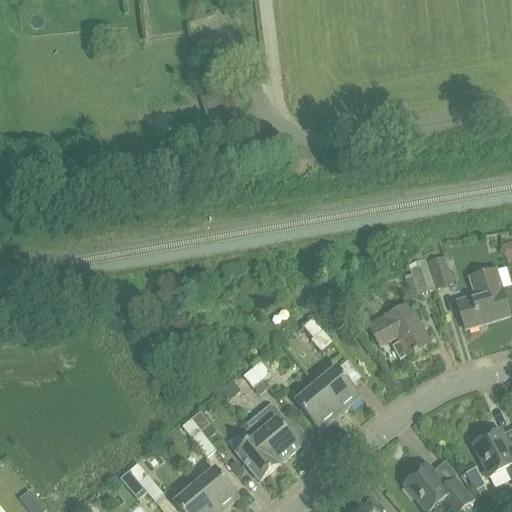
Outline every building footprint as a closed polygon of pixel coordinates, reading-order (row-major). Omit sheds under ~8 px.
[(206,102),(210,116),(242,104),(237,90),(206,102)] [(511,243),(503,246),(509,264),(511,262),(511,243)] [(428,265),(436,292),(453,287),(445,259),(428,265)] [(408,268),(418,298),(435,292),(425,263),(408,268)] [(457,304),(466,332),(510,319),(496,272),(469,280),(475,299),(457,304)] [(381,349),(397,340),(399,344),(392,348),(400,362),(431,345),(409,306),(369,328),(381,349)] [(311,342),(322,354),(333,345),(314,322),(305,330),(313,340),(311,342)] [(253,372),(263,385),(272,377),(262,365),(253,372)] [(317,388),(341,417),(361,400),(337,371),(317,388)] [(244,380),(254,392),(263,385),(253,372),(244,380)] [(297,405),(321,434),(341,417),(317,388),(297,405)] [(250,431),(281,468),(301,451),(279,425),(285,421),(275,408),(270,408),(248,426),(251,430),(250,431)] [(201,415),(192,423),(202,435),(211,428),(201,415)] [(183,430),(208,461),(217,454),(202,435),(192,423),(183,430)] [(217,435),(211,428),(202,435),(208,442),(217,435)] [(237,456),(261,484),(281,468),(250,431),(243,437),(249,446),(237,456)] [(507,471),(511,480),(511,454),(501,433),(473,448),(485,473),(488,479),(489,480),(507,471)] [(189,462),(201,454),(193,443),(181,451),(189,462)] [(147,496),(155,505),(164,497),(138,467),(129,475),(147,496)] [(434,511),(443,505),(448,511),(464,511),(475,503),(458,481),(447,490),(429,469),(405,489),(423,511),(434,511)] [(475,493),(486,488),(476,470),(465,475),(475,493)] [(196,489),(214,511),(227,511),(240,501),(216,472),(196,489)] [(138,504),(147,496),(129,475),(120,483),(138,504)] [(176,506),(180,511),(214,511),(196,489),(176,506)]
